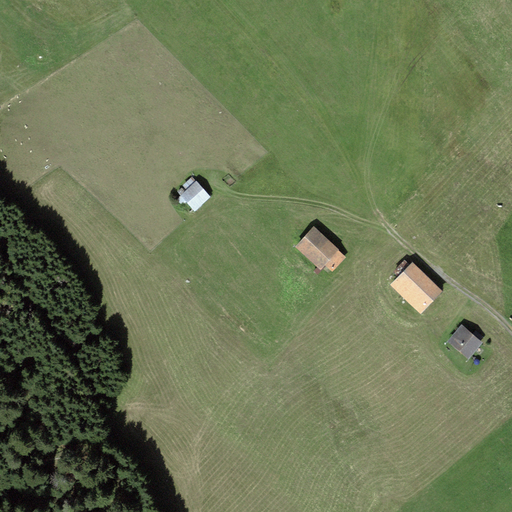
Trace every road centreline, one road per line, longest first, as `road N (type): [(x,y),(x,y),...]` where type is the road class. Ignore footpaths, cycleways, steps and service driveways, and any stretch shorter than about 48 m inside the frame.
road 1 (track): [(140,0),(256,137),(322,188),(379,215),(407,245)]
road 2 (track): [(511,325),(407,245),(330,205),(228,195)]
